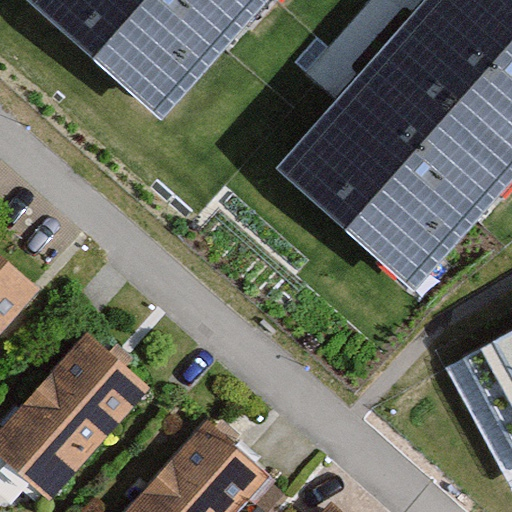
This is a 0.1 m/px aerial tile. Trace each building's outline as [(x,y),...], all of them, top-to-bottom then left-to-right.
[(267,1),(265,0),(32,0),(162,117),(267,1)] [(511,0),(427,0),(377,56),(511,179),(511,0)] [(511,180),(511,179),(377,56),(274,169),(409,293),(511,180)] [(0,275),(0,349),(37,309),(0,275)] [(511,331),(464,358),(511,444),(511,331)] [(90,350),(0,449),(0,468),(48,511),(51,511),(149,404),(90,350)] [(205,438),(138,511),(252,511),(268,495),(205,438)]
